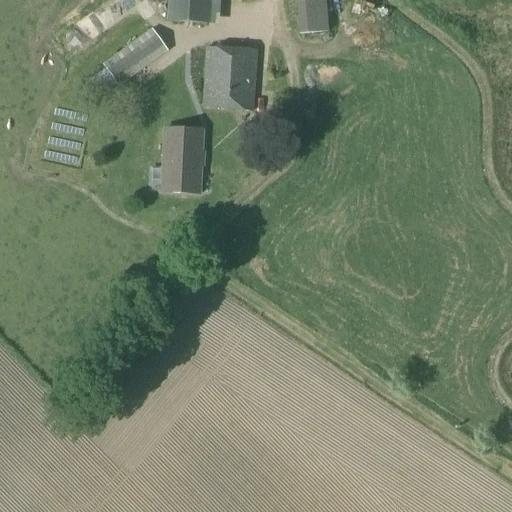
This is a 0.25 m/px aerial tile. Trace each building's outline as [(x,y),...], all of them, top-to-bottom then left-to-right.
[(219,0),(168,0),(167,24),(209,25),(218,26),(219,0)] [(296,0),(300,35),(327,33),(323,0),(296,0)] [(118,88),(167,52),(151,30),(102,65),(118,88)] [(253,112),(257,51),(208,47),(203,108),(253,112)] [(93,122),(78,120),(80,105),(63,103),(60,126),(92,130),(93,122)] [(200,195),(203,132),(165,130),(162,193),(200,195)] [(164,261),(156,273),(176,287),(184,275),(164,261)]
